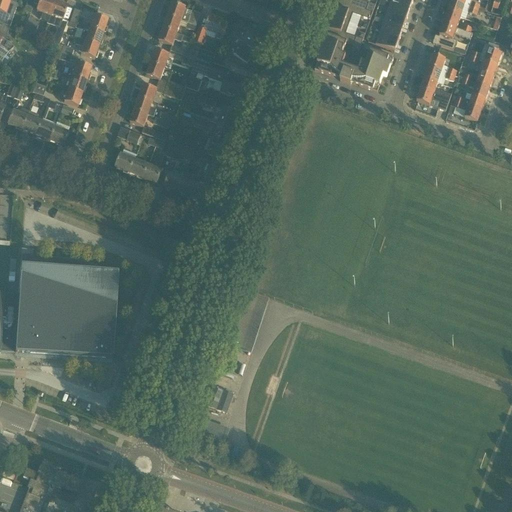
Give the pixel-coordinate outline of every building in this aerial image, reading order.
[(0,0),(0,13),(7,16),(12,18),(17,5),(10,3),(0,0)] [(27,0),(25,8),(32,10),(35,0),(27,0)] [(47,23),(54,3),(44,0),(40,0),(36,13),(41,15),(40,20),(47,23)] [(358,1),(358,0),(341,0),(341,3),(373,14),(375,7),(358,1)] [(410,12),(413,1),(409,0),(392,0),(392,2),(387,0),(386,0),(385,3),(391,5),(410,12)] [(495,0),(492,9),(498,10),(501,2),(495,0)] [(59,29),(62,22),(67,8),(54,3),(47,23),(46,25),(59,29)] [(334,8),(330,18),(349,25),(353,15),(370,21),(373,14),(341,3),(338,9),(334,7),(333,8),(334,8)] [(464,7),(451,3),(447,14),(460,18),(464,7)] [(478,12),(480,8),(480,7),(471,4),(469,9),(478,12)] [(196,28),(197,24),(201,15),(192,12),(190,18),(184,16),(186,10),(172,5),(170,12),(168,12),(167,15),(168,17),(168,18),(181,23),(188,25),(196,28)] [(391,5),(387,15),(406,22),(410,12),(391,5)] [(478,12),(469,9),(468,14),(476,17),(478,12)] [(74,10),(71,20),(69,23),(76,26),(81,13),(74,10)] [(456,30),(460,18),(447,14),(443,25),(456,30)] [(384,25),(403,32),(406,22),(387,15),(384,25)] [(94,17),(89,30),(103,35),(107,22),(94,17)] [(24,33),(34,36),(36,29),(31,27),(34,20),(29,18),(24,33)] [(177,35),(181,23),(168,18),(163,30),(177,35)] [(205,32),(217,36),(215,41),(222,43),(228,26),(222,24),(222,23),(209,18),(205,30),(205,31),(205,32)] [(347,44),(353,46),(354,46),(357,39),(346,35),(349,25),(330,18),(327,29),(326,29),(331,31),(329,37),(347,43),(347,44)] [(9,28),(0,24),(0,64),(1,63),(7,54),(13,49),(10,45),(5,41),(9,28)] [(382,28),(380,35),(399,42),(403,32),(384,25),(379,24),(378,27),(382,28)] [(470,35),(462,32),(456,30),(443,25),(439,37),(443,38),(440,47),(453,52),(457,42),(452,41),(454,36),(460,37),(469,40),(470,35)] [(463,26),(462,32),(470,35),(472,29),(463,26)] [(99,47),(103,35),(89,30),(84,28),(79,41),(99,47)] [(204,36),(205,32),(205,31),(205,30),(199,28),(196,37),(193,44),(203,47),(206,37),(204,36)] [(191,40),(177,35),(163,30),(159,43),(173,48),(175,41),(181,43),(182,42),(189,44),(191,40)] [(262,41),(247,31),(232,55),(247,64),(262,41)] [(341,82),(340,82),(351,86),(351,85),(352,82),(355,82),(354,85),(377,93),(380,86),(379,86),(383,76),(386,78),(390,67),(391,67),(394,60),(392,59),(393,55),(365,45),(363,49),(370,51),(365,65),(342,57),(347,44),(347,43),(329,37),(323,35),(321,42),(317,53),(321,55),(318,64),(317,64),(315,71),(338,80),(339,77),(342,78),(341,82)] [(395,53),(397,48),(399,42),(380,35),(376,46),(395,53)] [(354,46),(353,46),(353,48),(360,50),(363,41),(357,39),(354,46)] [(75,46),(83,49),(80,56),(94,60),(99,47),(79,41),(77,40),(75,46)] [(58,53),(71,58),(74,51),(60,46),(58,53)] [(198,55),(196,59),(214,65),(218,54),(200,47),(198,55)] [(187,51),(184,57),(195,61),(196,59),(198,55),(187,51)] [(484,63),(497,67),(502,56),(488,51),(484,63)] [(151,65),(165,70),(169,57),(155,52),(151,65)] [(69,64),(71,58),(58,53),(56,60),(69,64)] [(471,58),(479,61),(481,56),(472,53),(471,58)] [(182,65),(193,69),(195,61),(184,57),(182,65)] [(433,57),(429,68),(442,73),(446,61),(433,57)] [(471,58),(469,63),(477,66),(479,61),(471,58)] [(196,59),(195,61),(193,69),(191,73),(192,73),(198,75),(209,79),(208,80),(224,86),(221,94),(243,102),(249,85),(227,78),(230,71),(214,65),(196,59)] [(484,63),(480,74),(493,79),(497,67),(484,63)] [(77,65),(73,78),(86,83),(91,70),(77,65)] [(151,65),(147,77),(160,82),(165,70),(151,65)] [(442,73),(429,68),(424,80),(438,85),(442,73)] [(186,89),(196,93),(198,93),(202,82),(196,80),(198,75),(192,73),(186,89)] [(489,90),(493,79),(480,74),(478,80),(472,77),(472,78),(465,76),(463,81),(489,90)] [(445,80),(454,83),(455,78),(447,75),(445,80)] [(68,91),(82,96),(86,83),(73,78),(68,91)] [(424,80),(421,91),(450,101),(452,96),(441,93),(442,92),(436,90),(438,85),(424,80)] [(475,91),(472,97),(485,101),(489,90),(463,81),(461,86),(475,91)] [(169,83),(166,90),(183,96),(186,89),(169,83)] [(32,94),(35,95),(42,98),(45,88),(35,85),(32,94)] [(13,99),(17,88),(10,86),(6,97),(13,99)] [(153,104),(153,103),(157,92),(143,87),(139,99),(153,104)] [(17,88),(13,99),(20,102),(24,91),(17,88)] [(181,102),(183,96),(166,90),(164,96),(181,102)] [(77,108),(82,96),(68,91),(64,104),(77,108)] [(450,101),(421,91),(417,103),(430,107),(432,101),(440,104),(438,110),(446,113),(450,101)] [(42,98),(35,95),(33,101),(40,103),(42,98)] [(217,102),(200,97),(198,104),(214,109),(217,102)] [(485,101),(472,97),(470,103),(457,98),(455,103),(481,113),(485,101)] [(148,117),(153,119),(156,111),(151,109),(153,104),(139,99),(135,112),(148,117)] [(57,105),(49,103),(47,109),(55,111),(57,105)] [(453,103),(449,114),(452,115),(455,109),(467,113),(465,120),(477,124),(481,113),(455,103),(453,103)] [(71,118),(74,112),(63,108),(60,114),(71,118)] [(7,126),(21,132),(28,113),(22,110),(20,116),(12,113),(7,126)] [(223,111),(218,126),(233,131),(238,116),(223,111)] [(148,117),(135,112),(130,124),(144,129),(148,117)] [(21,132),(35,138),(40,124),(35,122),(38,117),(28,113),(21,132)] [(159,121),(170,125),(173,118),(161,114),(159,121)] [(198,118),(196,126),(207,130),(209,122),(198,118)] [(170,125),(159,121),(155,119),(153,125),(168,131),(170,125)] [(35,138),(49,143),(54,130),(53,129),(55,125),(43,120),(41,124),(40,124),(35,138)] [(218,126),(213,141),(227,146),(233,131),(218,126)] [(68,135),(54,130),(49,143),(63,149),(68,135)] [(157,134),(155,139),(164,143),(166,137),(157,134)] [(129,135),(126,142),(136,146),(140,148),(143,140),(140,139),(129,135)] [(158,143),(150,140),(148,145),(156,148),(158,143)] [(207,156),(209,156),(222,161),(227,146),(213,141),(207,156)] [(158,143),(156,148),(164,151),(166,146),(158,143)] [(172,160),(175,149),(169,147),(165,158),(172,160)] [(193,156),(197,157),(200,151),(188,147),(186,153),(193,156)] [(175,149),(172,160),(178,162),(182,152),(175,149)] [(185,153),(182,159),(191,162),(193,156),(186,153),(185,153)] [(129,175),(135,162),(121,156),(115,170),(129,175)] [(193,156),(191,162),(199,165),(201,159),(197,157),(193,156)] [(143,181),(148,167),(135,162),(129,175),(143,181)] [(206,172),(208,173),(217,176),(220,169),(209,165),(206,172)] [(143,181),(157,186),(162,173),(148,167),(143,181)] [(186,174),(183,181),(178,195),(192,200),(200,180),(186,174)] [(164,189),(178,195),(183,181),(169,176),(164,189)] [(214,185),(200,180),(192,200),(206,206),(214,185)] [(0,354),(15,355),(16,357),(18,359),(20,359),(22,358),(23,356),(112,361),(117,275),(80,261),(21,257),(18,296),(0,295),(0,354)] [(60,469),(44,463),(38,478),(34,477),(29,490),(33,491),(25,511),(88,511),(99,484),(83,478),(81,482),(59,473),(60,469)] [(23,478),(28,480),(31,472),(27,470),(23,478)]
